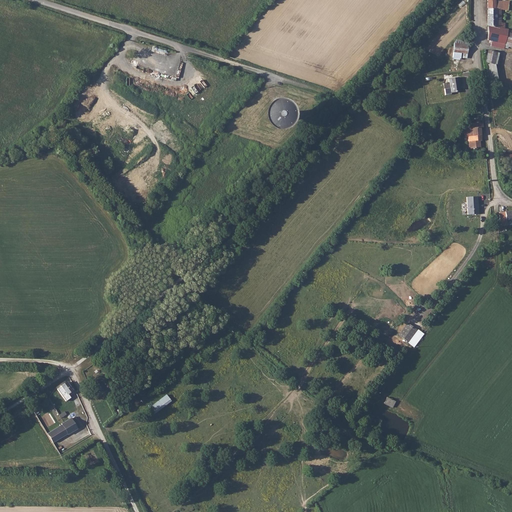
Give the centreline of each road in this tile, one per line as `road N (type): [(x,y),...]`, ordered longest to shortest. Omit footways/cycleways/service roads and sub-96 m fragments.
road 1 (unclassified): [(35,0),(312,88)]
road 2 (unclassified): [(511,203),(495,185),(475,0)]
road 3 (track): [(87,402),(137,511)]
